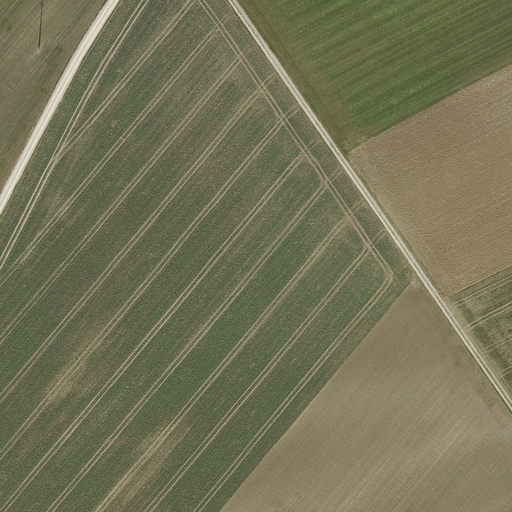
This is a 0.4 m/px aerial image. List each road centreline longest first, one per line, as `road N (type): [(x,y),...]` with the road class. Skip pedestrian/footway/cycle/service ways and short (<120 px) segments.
road 1 (track): [(232,0),(511,405)]
road 2 (unclassified): [(0,206),(113,0)]
